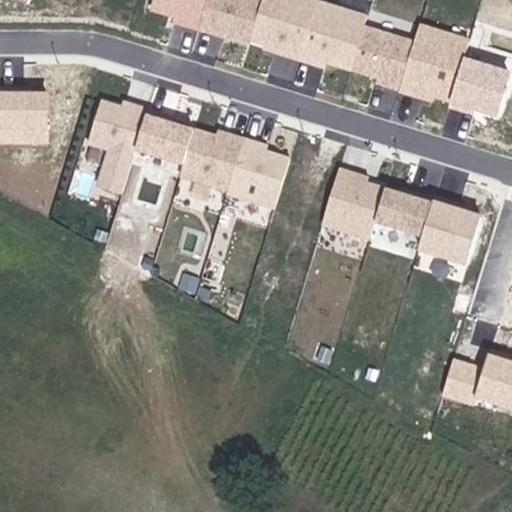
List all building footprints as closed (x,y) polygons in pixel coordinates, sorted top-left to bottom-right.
[(153,0),(151,9),(175,16),(173,24),(197,31),(199,23),(205,0),(153,0)] [(261,0),(205,0),(199,23),(198,27),(249,42),(250,38),(261,0)] [(261,0),(250,38),(248,46),(300,62),(303,54),(315,14),(318,1),(318,0),(261,0)] [(318,1),(315,14),(303,54),(300,62),(348,76),(350,72),(363,28),(367,15),(318,1)] [(420,25),(415,43),(400,92),(400,94),(431,103),(433,96),(451,101),(464,58),(469,40),(420,25)] [(415,43),(363,28),(350,72),(377,80),(375,85),(400,92),(415,43)] [(511,72),(464,58),(451,101),(450,105),(497,119),(511,72)] [(50,93),(0,92),(0,142),(49,143),(50,93)] [(121,193),(146,107),(104,95),(89,146),(105,151),(95,186),(121,193)] [(195,129),(148,114),(138,147),(184,162),(195,129)] [(217,136),(195,129),(184,162),(180,176),(228,190),(232,177),(243,144),(244,138),(245,138),(219,130),(217,136)] [(244,138),(243,144),(232,177),(228,190),(275,205),(290,159),(267,152),(269,146),(244,138)] [(388,181),(340,166),(321,226),(369,240),(376,219),(385,188),(388,181)] [(433,202),(385,188),(376,219),(423,234),(433,202)] [(483,218),(433,202),(423,234),(473,249),(483,218)] [(456,357),(443,396),(474,407),(477,399),(511,410),(511,359),(488,352),(483,366),(456,357)]
